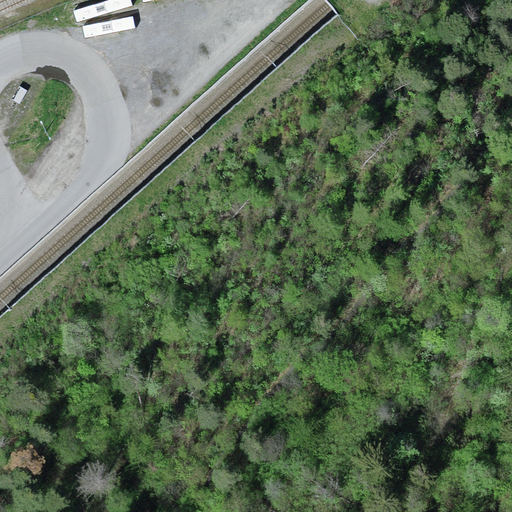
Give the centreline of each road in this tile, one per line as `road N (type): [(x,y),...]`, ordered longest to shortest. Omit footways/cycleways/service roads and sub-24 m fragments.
road 1 (track): [(276,0),(96,167)]
road 2 (unclassified): [(96,167),(107,126),(88,69),(55,53),(0,67)]
